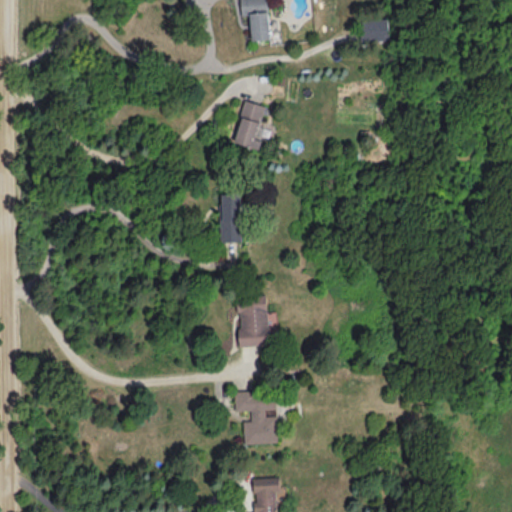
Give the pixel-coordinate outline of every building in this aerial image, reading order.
[(240,0),(241,14),(250,14),(251,39),(269,38),(267,0),(240,0)] [(358,19),(359,42),(390,41),(389,18),(358,19)] [(259,148),(263,135),(268,137),(273,123),(261,119),(265,104),(245,99),(233,140),(259,148)] [(242,240),(241,192),(221,192),(222,240),(242,240)] [(240,345),(268,343),(266,293),(237,295),(240,345)] [(278,441),(277,414),(266,414),(265,408),(276,408),(275,389),(234,390),(235,409),(251,409),(251,419),(243,419),(244,442),(278,441)] [(276,511),(276,492),(280,492),(279,475),(254,476),(255,511),(252,511),(276,511)]
